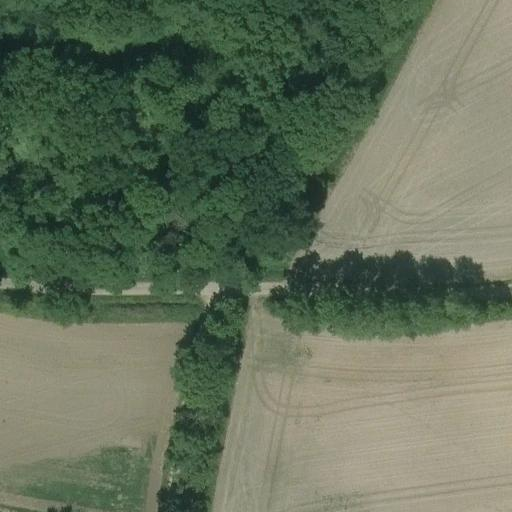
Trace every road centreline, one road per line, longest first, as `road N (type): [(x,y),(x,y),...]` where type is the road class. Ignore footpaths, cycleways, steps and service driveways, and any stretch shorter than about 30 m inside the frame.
road 1 (unclassified): [(0,282),(511,288)]
road 2 (track): [(219,286),(176,511)]
